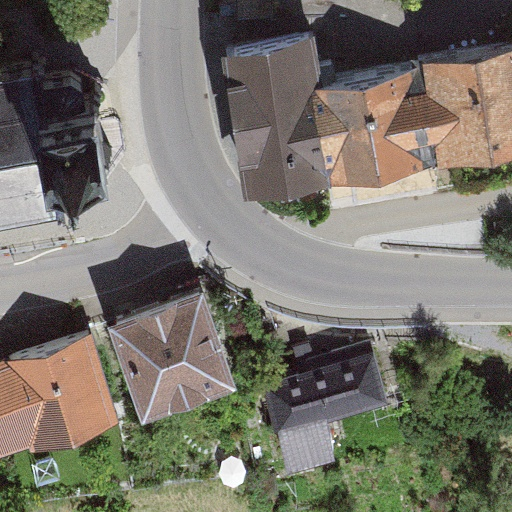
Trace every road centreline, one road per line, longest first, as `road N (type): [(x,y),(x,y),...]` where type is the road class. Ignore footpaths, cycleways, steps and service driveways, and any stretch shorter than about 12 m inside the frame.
road 1 (residential): [(275,260),(305,234),(511,199)]
road 2 (tertiary): [(275,260),(355,281),(511,287)]
road 3 (residential): [(209,203),(99,269),(0,284)]
road 4 (tertiary): [(171,0),(175,130),(209,203)]
